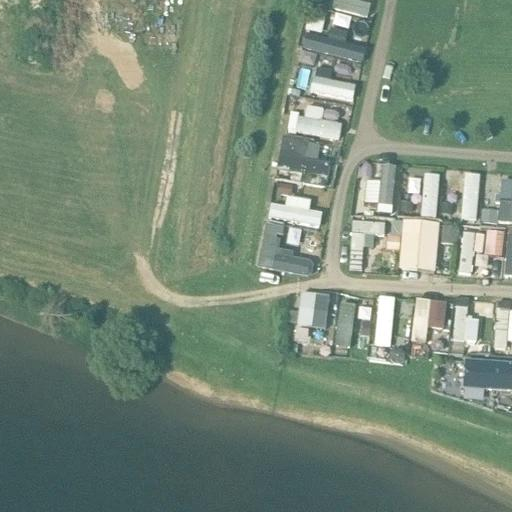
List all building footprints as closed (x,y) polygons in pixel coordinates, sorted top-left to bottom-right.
[(310,11),(305,31),(322,35),(326,15),(310,11)] [(364,63),(368,49),(307,35),(304,50),(364,63)] [(357,85),(331,82),(332,71),(314,69),(311,96),(355,101),(357,85)] [(343,124),(322,120),(324,110),(307,107),(305,116),(291,113),(288,131),(340,141),(343,124)] [(329,182),(331,163),(307,161),(310,141),(282,138),(278,176),(329,182)] [(438,218),(439,175),(423,174),(422,217),(438,218)] [(465,174),(463,221),(479,221),(480,175),(465,174)] [(393,212),(395,176),(382,175),(380,211),(393,212)] [(499,223),(511,224),(511,181),(501,181),(499,223)] [(310,213),(312,202),(287,196),(285,208),(273,205),(270,219),(320,230),(324,216),(310,213)] [(438,272),(439,223),(402,221),(401,271),(438,272)] [(374,236),(385,237),(386,223),(352,222),(350,271),(363,272),(364,247),(374,248),(374,236)] [(269,223),(266,236),(284,239),(286,227),(269,223)] [(443,229),(443,245),(458,246),(458,229),(443,229)] [(502,258),(505,236),(464,231),(459,274),(471,275),(474,254),(502,258)] [(314,258),(280,253),(282,240),(263,237),(259,269),(311,277),(314,258)] [(299,328),(327,330),(329,296),(301,294),(299,328)] [(341,294),(340,324),(354,325),(355,294),(341,294)] [(373,347),(390,350),(397,299),(380,297),(373,347)] [(413,345),(427,346),(428,329),(445,330),(447,302),(415,301),(413,345)] [(478,345),(479,320),(468,319),(468,308),(455,307),(453,343),(478,345)] [(496,311),(494,352),(508,353),(509,312),(496,311)] [(395,351),(390,355),(390,362),(394,367),(400,367),(405,363),(405,357),(401,352),(395,351)] [(511,363),(465,362),(464,401),(484,402),(485,392),(511,392),(511,363)]
